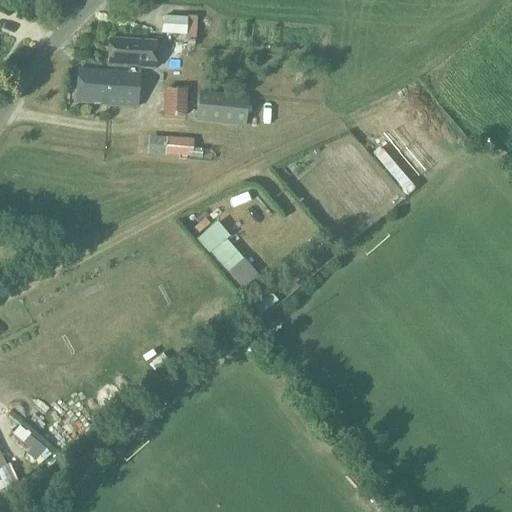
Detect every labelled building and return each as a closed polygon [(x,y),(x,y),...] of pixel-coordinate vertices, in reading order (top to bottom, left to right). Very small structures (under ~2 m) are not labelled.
[(163,18),(162,35),(174,36),(186,36),(187,19),(175,19),(163,18)] [(109,41),(107,67),(154,70),(156,44),(109,41)] [(127,76),(127,73),(78,71),(76,104),(137,108),(139,77),(127,76)] [(187,119),(189,90),(165,88),(163,118),(187,119)] [(247,100),(206,96),(203,125),(245,129),(247,100)] [(165,158),(166,140),(149,139),(148,157),(165,158)] [(269,289),(214,226),(197,242),(209,255),(207,256),(244,298),(248,295),(254,302),(269,289)] [(0,492),(19,484),(10,466),(6,468),(0,454),(0,492)]
